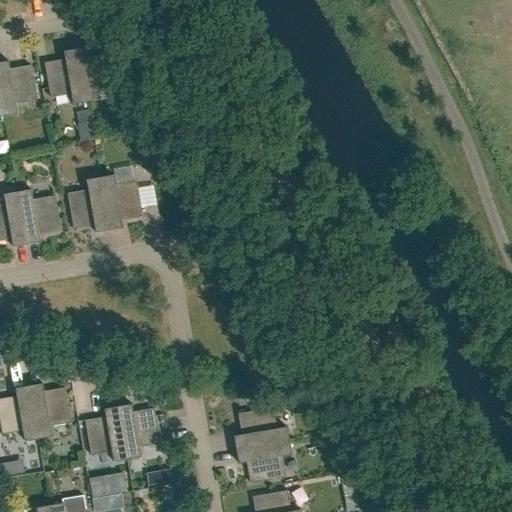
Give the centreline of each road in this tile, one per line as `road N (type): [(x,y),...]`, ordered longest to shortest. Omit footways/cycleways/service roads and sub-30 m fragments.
road 1 (residential): [(0,278),(155,252),(164,257),(185,354),(179,386)]
road 2 (residential): [(179,386),(0,346)]
road 3 (residential): [(179,386),(195,406),(213,511)]
